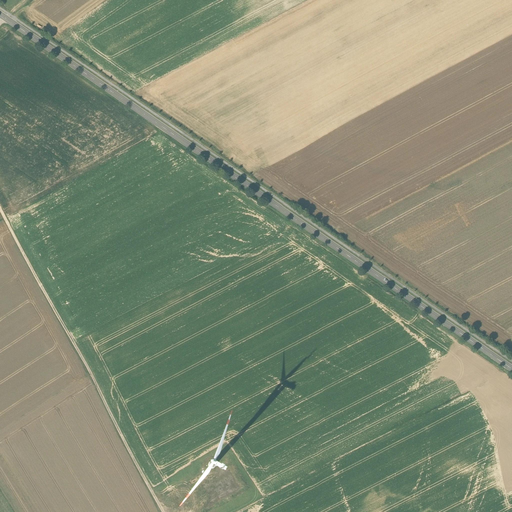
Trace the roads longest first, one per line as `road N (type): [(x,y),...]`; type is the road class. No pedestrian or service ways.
road 1 (secondary): [(0,15),(511,369)]
road 2 (track): [(164,511),(0,207)]
